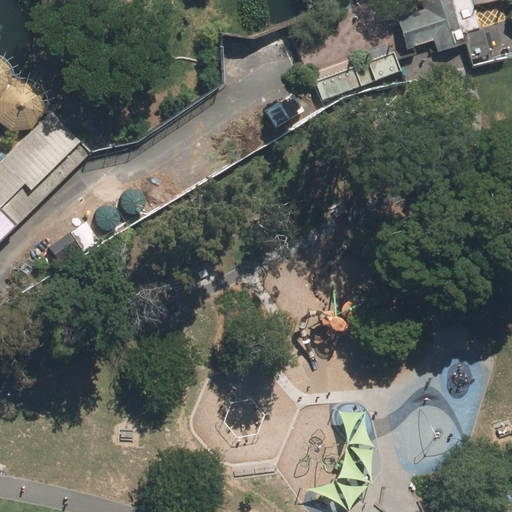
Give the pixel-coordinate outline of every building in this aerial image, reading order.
[(423,0),(426,8),(402,16),(412,47),(437,39),(440,50),(451,47),(456,62),(492,51),(475,0),(423,0)] [(393,42),(313,73),(323,98),(402,67),(393,42)] [(0,118),(11,130),(33,130),(49,113),(48,107),(43,93),(30,84),(14,79),(10,67),(0,57),(0,118)] [(49,113),(33,130),(0,160),(0,234),(93,149),(48,107),(49,113)] [(144,208),(146,205),(147,200),(146,196),(144,192),(140,189),(136,187),(132,187),(128,189),(124,191),(122,194),(120,198),(121,203),(122,206),(125,210),(128,212),(132,213),(136,213),(140,211),(144,208)] [(118,224),(120,220),(121,216),(120,211),(118,207),(114,204),(110,203),(106,203),(102,204),(98,206),(96,210),(94,214),(95,218),(96,222),(99,225),(102,227),(106,229),(110,228),(114,227),(118,224)] [(47,241),(56,256),(97,230),(88,216),(47,241)]
